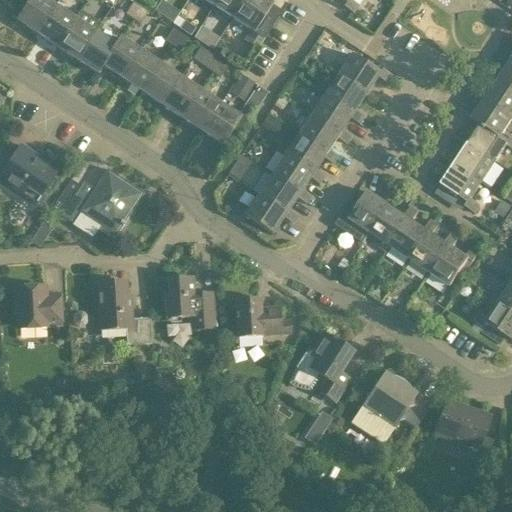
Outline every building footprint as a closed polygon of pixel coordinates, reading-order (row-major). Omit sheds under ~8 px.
[(29,0),(15,22),(36,35),(54,8),(42,0),(29,0)] [(217,0),(212,7),(232,20),(245,0),(217,0)] [(271,7),(261,0),(245,0),(232,20),(250,32),(244,41),(257,50),(277,19),(267,13),(271,7)] [(348,0),(338,0),(345,4),(342,8),(352,15),(357,7),(348,1),(348,0)] [(124,16),(132,21),(140,9),(132,4),(124,16)] [(167,9),(159,4),(155,11),(163,16),(167,9)] [(56,49),(74,21),(54,8),(36,35),(56,49)] [(147,14),(140,9),(132,21),(139,25),(147,14)] [(56,49),(76,62),(94,34),(100,26),(80,13),(74,21),(56,49)] [(176,19),(172,26),(178,30),(183,23),(176,19)] [(180,36),(172,31),(164,42),(172,47),(180,36)] [(114,48),(113,47),(94,34),(76,62),(97,76),(102,68),(101,67),(114,48)] [(180,36),(172,47),(179,52),(187,41),(180,36)] [(119,39),(113,47),(114,48),(101,67),(102,68),(121,80),(140,53),(119,39)] [(198,64),(206,53),(199,49),(192,60),(198,64)] [(141,94),(160,66),(140,53),(121,80),(141,94)] [(212,57),(204,69),(212,74),(220,62),(212,57)] [(337,77),(365,96),(376,79),(385,85),(390,77),(381,71),(378,74),(351,57),(337,77)] [(511,60),(498,80),(511,89),(511,60)] [(227,67),(220,62),(212,74),(219,79),(227,67)] [(161,107),(180,79),(160,66),(141,94),(161,107)] [(229,93),(242,101),(253,85),(240,77),(229,93)] [(354,112),(365,96),(337,77),(324,97),(351,116),(349,120),(358,126),(363,118),(354,112)] [(199,93),(180,79),(161,107),(181,120),(199,93)] [(511,89),(498,80),(485,100),(511,118),(511,89)] [(181,120),(201,134),(219,106),(199,93),(181,120)] [(324,97),(310,117),(338,136),(335,140),(344,146),(350,138),(341,132),(349,120),(351,116),(324,97)] [(500,138),(511,119),(511,118),(485,100),(471,121),(479,126),(480,126),(499,139),(500,138)] [(236,117),(219,106),(201,134),(222,147),(240,120),(244,123),(250,113),(242,108),(236,117)] [(338,136),(310,117),(297,137),(325,156),(322,159),(331,165),(336,158),(327,152),(335,140),(338,136)] [(260,127),(273,135),(279,127),(266,118),(260,127)] [(480,126),(479,126),(466,145),(494,164),(506,147),(508,143),(507,142),(500,138),(499,139),(480,126)] [(297,137),(284,157),(311,176),(309,179),(318,186),(323,178),(314,172),(322,159),(325,156),(297,137)] [(466,145),(453,165),(481,184),(494,164),(466,145)] [(21,197),(33,206),(26,216),(27,216),(34,206),(55,175),(39,164),(41,161),(30,154),(19,171),(9,165),(21,148),(20,147),(0,176),(0,186),(19,200),(21,197)] [(250,163),(240,157),(235,163),(245,170),(250,163)] [(311,176),(284,157),(270,177),(298,196),(295,200),(305,206),(310,198),(301,192),(309,179),(311,176)] [(470,201),(481,184),(453,165),(439,186),(466,204),(464,208),(473,215),(479,207),(470,201)] [(143,195),(106,171),(88,199),(77,192),(61,217),(72,225),(79,215),(100,228),(97,232),(111,241),(114,237),(115,238),(143,195)] [(270,177),(257,197),(285,216),(282,219),(291,226),(296,218),(287,212),(295,200),(298,196),(270,177)] [(511,204),(511,185),(503,199),(511,204)] [(363,244),(369,235),(387,207),(367,194),(364,198),(357,193),(335,225),(346,233),(363,244)] [(285,216),(257,197),(246,214),(237,208),(232,216),(241,223),(239,225),(256,236),(261,230),(271,236),(282,219),(285,216)] [(409,209),(413,212),(418,204),(413,201),(408,208),(409,209)] [(494,212),(502,218),(510,206),(502,201),(494,212)] [(387,207),(369,235),(382,243),(378,249),(385,254),(389,248),(407,221),(411,223),(417,214),(413,212),(409,209),(403,218),(387,207)] [(389,248),(409,261),(427,234),(431,236),(437,227),(429,222),(423,231),(411,223),(407,221),(389,248)] [(41,225),(37,231),(46,237),(51,229),(43,224),(42,223),(41,225)] [(409,261),(429,275),(447,247),(451,250),(457,240),(449,235),(443,244),(431,236),(427,234),(409,261)] [(464,258),(451,250),(447,247),(429,275),(450,288),(468,262),(472,264),(478,254),(470,249),(464,258)] [(214,331),(212,295),(193,296),(192,280),(166,281),(167,297),(163,297),(165,321),(190,319),(190,332),(214,331)] [(494,296),(491,299),(511,312),(511,283),(511,284),(501,300),(494,296)] [(126,347),(151,346),(149,320),(131,321),(130,299),(126,299),(125,284),(97,285),(100,332),(125,331),(126,347)] [(14,290),(16,331),(46,330),(46,329),(60,328),(59,299),(45,300),(44,289),(14,290)] [(478,315),(473,322),(475,324),(483,329),(480,333),(500,346),(505,338),(511,342),(511,312),(491,299),(489,302),(496,307),(487,321),(478,315)] [(259,300),(235,302),(237,340),(261,338),(261,337),(290,336),(290,324),(280,324),(279,310),(259,311),(259,300)] [(81,314),(75,314),(70,319),(70,325),(75,330),(81,330),(86,326),(86,319),(81,314)] [(322,335),(310,354),(306,352),(294,370),(292,374),(290,377),(289,381),(289,383),(288,387),(289,388),(293,390),(297,391),(299,392),(300,392),(304,393),(309,393),(313,386),(316,389),(314,392),(334,405),(349,382),(339,375),(352,354),(334,343),(335,341),(333,339),(331,341),(322,335)] [(415,430),(430,406),(383,375),(379,382),(373,383),(374,388),(370,396),(364,397),(365,402),(350,425),(382,446),(397,423),(403,422),(414,429),(415,430)] [(479,438),(486,419),(447,405),(436,437),(473,450),(469,460),(483,465),(491,442),(479,438)] [(322,434),(312,427),(304,439),(314,446),(322,434)]
